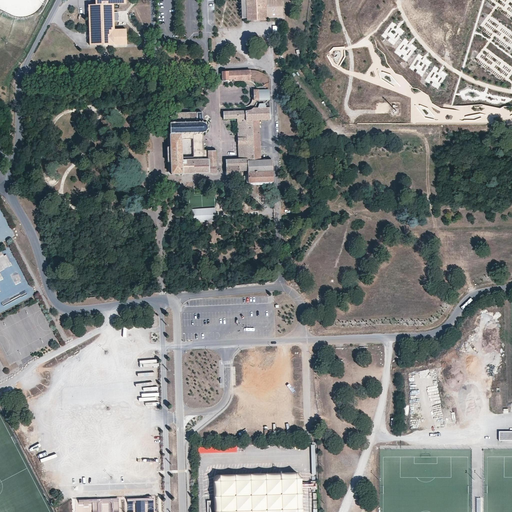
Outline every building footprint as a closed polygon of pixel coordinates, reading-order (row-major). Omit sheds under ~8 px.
[(241,0),(242,18),(247,18),(247,19),(266,19),(266,17),(282,16),(281,0),(241,0)] [(89,30),(114,29),(114,16),(113,3),(95,4),(88,4),(89,30)] [(126,29),(114,29),(89,30),(90,45),(127,44),(126,29)] [(394,50),(398,45),(391,39),(387,43),(394,50)] [(253,70),(222,71),(222,80),(245,79),(248,80),(250,81),(250,79),(250,77),(253,77),(253,70)] [(262,76),(258,74),(259,72),(256,70),(254,70),(253,70),(253,77),(250,77),(250,79),(255,79),(255,81),(257,81),(259,82),(262,76)] [(264,74),(259,72),(258,74),(262,76),(259,82),(257,81),(254,81),(252,82),(253,83),(254,85),(256,87),(254,88),(253,89),(253,100),(254,101),(256,102),(258,103),(260,103),(264,103),(266,103),(267,101),(269,98),(269,95),(269,79),(266,75),(264,74)] [(245,110),(224,111),(224,118),(237,118),(238,137),(247,137),(247,134),(259,134),(259,133),(259,120),(270,119),(270,107),(253,108),(251,109),(248,110),(245,110)] [(202,112),(169,113),(171,134),(201,133),(203,132),(204,131),(206,133),(206,132),(205,130),(206,130),(207,129),(208,129),(209,128),(207,127),(207,126),(207,125),(208,124),(208,123),(206,124),(205,123),(204,122),(205,120),(204,120),(203,122),(202,121),(202,112)] [(217,173),(217,150),(204,151),(203,133),(201,133),(171,134),(172,175),(217,173)] [(247,137),(238,137),(238,140),(238,144),(247,143),(247,146),(260,146),(260,145),(259,139),(259,134),(247,134),(247,137)] [(260,160),(260,146),(247,146),(247,143),(238,144),(238,159),(226,159),(227,174),(239,174),(239,170),(248,169),(248,178),(248,182),(273,181),(272,159),(260,160)] [(217,205),(187,207),(188,225),(218,224),(217,205)] [(0,272),(0,270),(12,265),(7,254),(0,257),(0,279),(3,279),(0,272)] [(292,281),(301,289),(305,284),(296,276),(292,281)] [(511,431),(500,432),(500,441),(511,441),(511,431)] [(303,511),(302,480),(302,477),(301,475),(300,473),(299,472),(297,471),(221,474),(219,474),(217,475),(215,476),(214,478),(214,479),(214,511),(303,511)]
